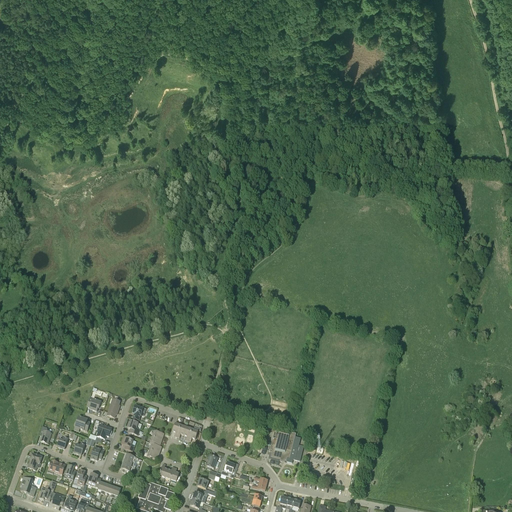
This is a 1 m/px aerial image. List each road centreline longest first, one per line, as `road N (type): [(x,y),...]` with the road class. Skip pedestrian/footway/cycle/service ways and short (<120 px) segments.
road 1 (track): [(227,306),(223,274),(248,196),(230,158),(215,74),(161,55),(111,117),(75,134)]
road 2 (track): [(197,325),(0,386)]
road 3 (residential): [(103,468),(128,399),(206,423)]
road 4 (track): [(136,0),(126,38),(65,119)]
road 5 (residential): [(403,511),(275,485)]
road 6 (residential): [(10,498),(30,448),(103,468)]
road 7 (track): [(206,423),(234,306)]
